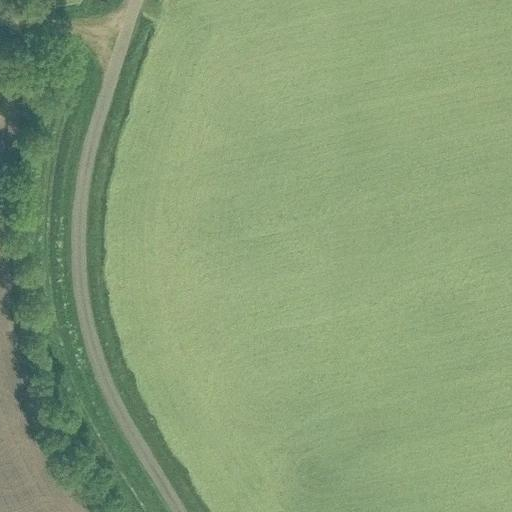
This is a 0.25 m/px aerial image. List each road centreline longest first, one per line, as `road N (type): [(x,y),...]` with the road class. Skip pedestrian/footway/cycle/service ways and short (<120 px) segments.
road 1 (unclassified): [(178,511),(109,395),(81,308),(75,242),(82,161),(129,0)]
road 2 (track): [(8,0),(25,25),(118,33)]
